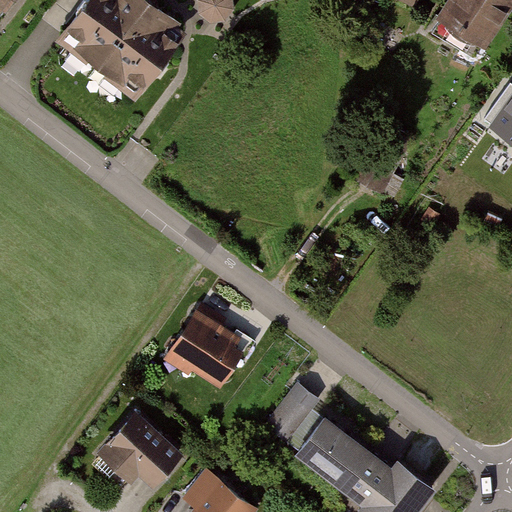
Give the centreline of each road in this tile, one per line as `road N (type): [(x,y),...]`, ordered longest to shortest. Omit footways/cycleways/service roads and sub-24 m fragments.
road 1 (unclassified): [(0,91),(500,480)]
road 2 (track): [(209,253),(51,481),(95,511)]
